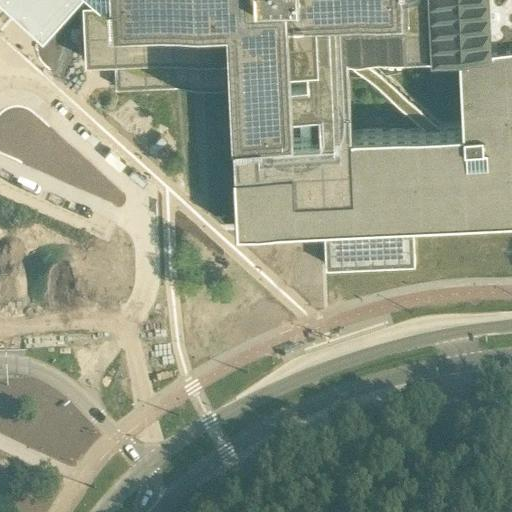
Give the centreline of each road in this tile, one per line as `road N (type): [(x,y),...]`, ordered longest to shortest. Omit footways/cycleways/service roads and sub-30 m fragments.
road 1 (tertiary): [(457,333),(314,372),(209,420),(144,466),(102,511)]
road 2 (tertiary): [(200,471),(263,428),(391,378)]
road 3 (residential): [(200,471),(366,400)]
road 4 (residential): [(366,400),(442,400),(456,393),(461,362)]
